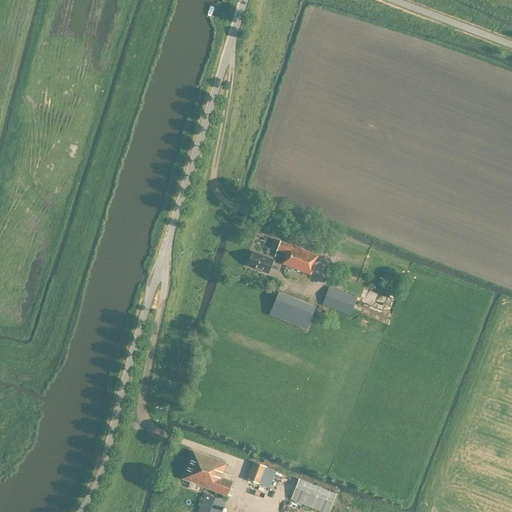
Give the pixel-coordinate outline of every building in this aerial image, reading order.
[(276,253),(277,253),(278,250),(288,254),(284,263),(311,274),(318,257),(291,245),(291,246),(281,242),(281,241),(276,253)] [(269,273),(274,259),(254,251),(248,264),(269,273)] [(323,304),(351,315),(357,298),(329,287),(323,304)] [(316,306),(279,291),(270,313),(307,329),(316,306)] [(193,451),(182,479),(227,497),(233,482),(221,478),(227,464),(193,451)] [(255,463),(248,479),(269,488),(276,472),(255,463)] [(299,480),(291,499),(321,511),(329,511),(336,496),(299,480)] [(221,511),(226,502),(205,494),(197,511),(221,511)]
